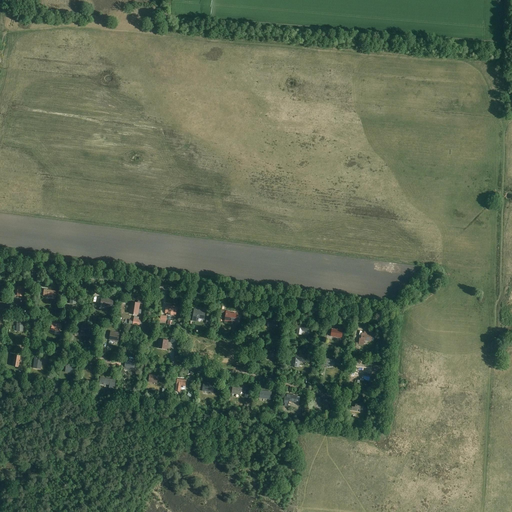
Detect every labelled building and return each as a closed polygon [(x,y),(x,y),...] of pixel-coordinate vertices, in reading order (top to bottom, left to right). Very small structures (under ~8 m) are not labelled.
[(25,291),(25,286),(17,286),(17,296),(24,296),(24,291),(25,291)] [(77,303),(78,299),(77,298),(77,296),(71,295),(70,304),(76,305),(76,303),(77,303)] [(114,299),(107,298),(106,298),(102,297),(101,305),(103,305),(102,307),(113,308),(114,299)] [(138,315),(140,303),(131,302),(129,314),(138,315)] [(176,315),(177,307),(166,305),(165,314),(168,314),(168,315),(174,315),(176,315)] [(204,320),(206,311),(194,309),(192,321),(197,322),(197,318),(204,320)] [(237,322),(238,316),(230,315),(231,311),(226,311),(225,321),(229,322),(229,321),(237,322)] [(276,328),(277,319),(274,318),(273,321),(269,320),(268,327),(276,328)] [(307,332),(308,326),(298,325),(297,334),(302,335),(302,331),(307,332)] [(330,337),(333,337),(342,339),(343,331),(342,331),(342,330),(332,328),(330,337)] [(119,342),(120,333),(111,331),(109,340),(119,342)] [(362,333),(361,337),(360,337),(359,343),(359,345),(363,346),(364,341),(371,342),(372,338),(375,338),(375,333),(364,331),(364,333),(362,333)] [(167,350),(169,340),(159,339),(157,348),(167,350)] [(274,359),(275,350),(272,350),(272,351),(267,350),(266,357),(274,359)] [(305,355),(296,354),(295,359),(291,358),(290,366),(298,367),(299,361),(304,361),(305,355)] [(19,367),(21,356),(14,355),(13,366),(19,367)] [(41,369),(43,360),(38,360),(39,357),(35,356),(33,368),(41,369)] [(333,366),(334,360),(326,359),(325,361),(322,361),(322,366),(327,367),(327,365),(333,366)] [(74,372),(75,365),(67,364),(66,371),(66,373),(70,373),(70,371),(74,372)] [(362,371),(367,372),(368,366),(355,364),(355,367),(358,368),(358,371),(362,372),(362,371)] [(112,386),(113,380),(105,378),(105,377),(101,377),(99,384),(105,385),(105,384),(112,386)] [(186,387),(187,380),(177,379),(176,391),(180,392),(181,386),(186,387)] [(215,385),(204,383),(203,392),(214,393),(215,385)] [(249,389),(246,388),(245,390),(242,389),(242,388),(232,387),(231,394),(239,395),(240,392),(241,392),(241,391),(245,391),(244,398),(248,398),(249,389)] [(258,391),(258,394),(260,394),(259,398),(268,399),(269,392),(260,390),(260,391),(258,391)] [(296,403),(298,395),(287,394),(285,396),(283,406),(288,407),(288,402),(296,403)] [(364,410),(364,403),(356,402),(355,407),(352,407),(351,411),(357,411),(357,409),(364,410)]
